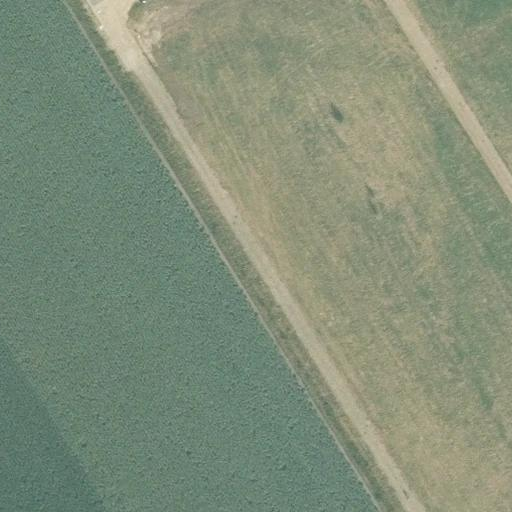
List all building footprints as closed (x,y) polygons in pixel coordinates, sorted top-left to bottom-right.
[(228,0),(200,0),(214,21),(202,28),(216,51),(228,43),(220,30),(240,18),(228,0)] [(228,0),(240,18),(260,6),(266,17),(279,9),(272,0),(228,0)] [(272,0),(279,9),(291,1),(289,0),(272,0)] [(337,0),(313,0),(308,3),(316,15),(332,5),(338,1),(337,0)] [(476,0),(462,0),(469,9),(478,3),(476,0)] [(478,3),(469,9),(475,19),(485,13),(478,3)] [(511,18),(505,7),(483,21),(505,56),(511,52),(511,18)] [(321,12),(298,26),(306,38),(316,32),(328,52),(362,31),(350,11),(328,24),(321,12)] [(176,13),(153,27),(174,61),(197,47),(204,58),(216,51),(202,28),(190,36),(176,13)] [(483,21),(460,35),(483,70),(505,56),(483,21)] [(362,31),(328,52),(340,72),(331,78),(338,90),(361,76),(353,65),(374,51),(362,31)] [(221,91),(200,104),(213,124),(247,103),(234,83),(244,77),(236,65),(214,79),(221,91)] [(388,66),(353,89),(366,111),(402,89),(388,66)] [(402,89),(366,111),(379,132),(367,139),(367,140),(416,110),(402,89)] [(247,103),(213,124),(226,144),(247,131),(254,143),(276,129),(269,117),(259,123),(247,103)] [(320,109),(313,113),(321,126),(328,122),(320,109)] [(416,110),(367,140),(380,162),(416,139),(403,119),(416,111),(416,110)] [(261,155),(240,168),(253,188),(287,167),(274,147),(284,141),(276,129),(254,143),(261,155)] [(416,139),(380,162),(394,183),(429,161),(416,139)] [(339,140),(332,144),(340,157),(347,153),(339,140)] [(347,153),(340,157),(348,170),(355,166),(347,153)] [(429,161),(394,183),(407,204),(456,174),(455,173),(442,181),(429,161)] [(287,167),(253,188),(265,208),(286,195),(294,207),(316,193),(309,181),(299,187),(287,167)] [(456,174),(407,204),(407,205),(420,197),(433,218),(469,196),(456,174)] [(360,186),(353,190),(361,203),(368,199),(360,186)] [(301,218),(280,232),(292,252),(326,231),(314,211),(324,205),(316,193),(294,207),(301,218)] [(469,196),(433,218),(447,240),(483,218),(469,196)] [(368,199),(361,203),(369,216),(376,211),(368,199)] [(392,226),(385,230),(393,243),(400,238),(392,226)] [(326,231),(292,252),(305,272),(326,259),(334,271),(356,257),(348,245),(339,251),(326,231)] [(400,238),(393,243),(401,255),(408,251),(400,238)] [(341,282),(319,296),(332,316),(366,295),(354,275),(364,269),(356,257),(334,271),(341,282)] [(366,295),(332,316),(345,336),(366,323),(374,335),(396,321),(388,309),(379,315),(366,295)]
